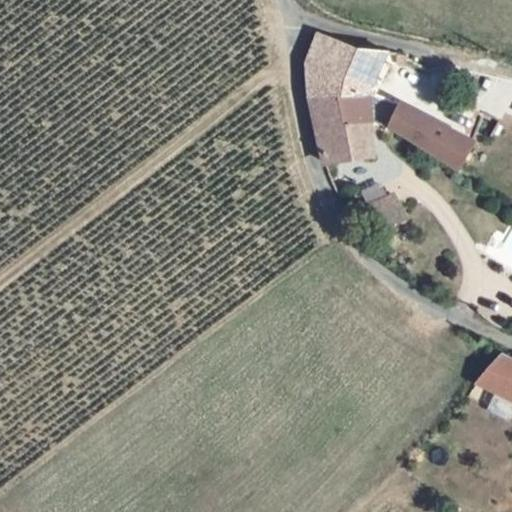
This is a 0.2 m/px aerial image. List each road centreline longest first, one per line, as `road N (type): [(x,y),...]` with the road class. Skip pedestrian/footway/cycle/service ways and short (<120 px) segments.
road 1 (track): [(292,59),(0,282)]
road 2 (unclassified): [(370,262),(342,231),(313,171),(283,0)]
road 3 (track): [(511,344),(443,318),(370,262)]
